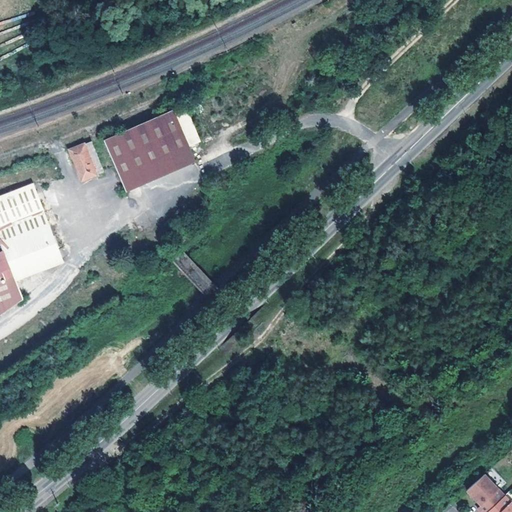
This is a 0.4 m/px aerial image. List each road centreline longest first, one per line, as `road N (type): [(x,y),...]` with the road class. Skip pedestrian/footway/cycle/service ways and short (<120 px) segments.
road 1 (secondary): [(18,511),(511,54)]
road 2 (unknown): [(106,434),(143,443),(188,438),(235,419),(308,360),(347,315),(394,235),(395,163)]
road 3 (track): [(456,0),(361,90),(342,123)]
